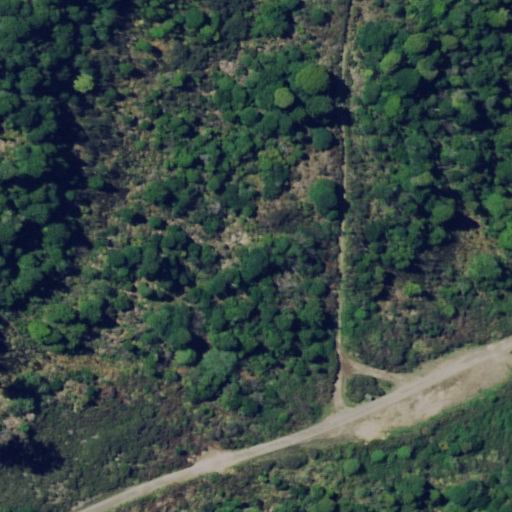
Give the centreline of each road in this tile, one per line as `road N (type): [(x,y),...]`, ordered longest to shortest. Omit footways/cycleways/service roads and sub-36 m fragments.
road 1 (unclassified): [(511,291),(376,383),(63,511)]
road 2 (track): [(376,383),(353,0)]
